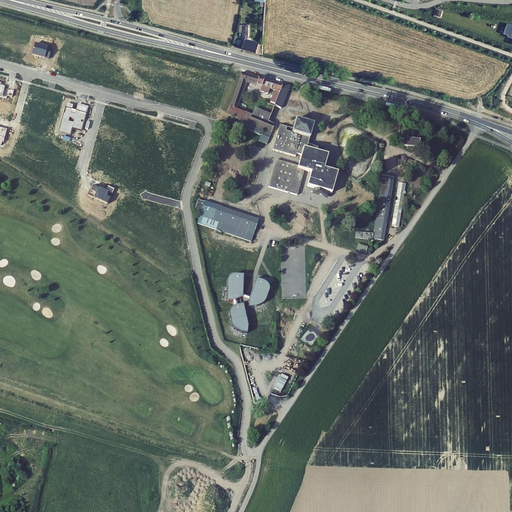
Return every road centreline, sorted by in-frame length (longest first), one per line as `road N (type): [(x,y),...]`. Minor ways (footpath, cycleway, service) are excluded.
road 1 (primary): [(10,0),(477,122)]
road 2 (residential): [(477,122),(260,453)]
road 3 (residential): [(184,204),(202,120),(0,62)]
road 4 (residential): [(184,204),(215,335),(236,359),(247,399),(244,446),(260,453)]
road 5 (track): [(241,490),(178,462),(159,511)]
